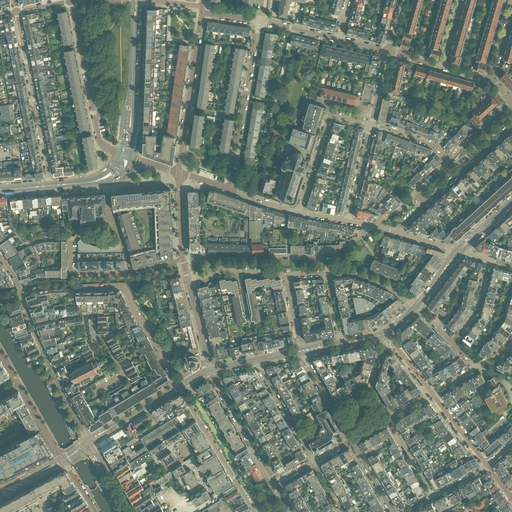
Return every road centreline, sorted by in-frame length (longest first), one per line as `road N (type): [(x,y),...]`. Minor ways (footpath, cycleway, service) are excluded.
road 1 (residential): [(300,351),(393,511)]
road 2 (residential): [(15,11),(51,185)]
road 3 (residential): [(125,156),(98,139),(70,1)]
road 4 (residential): [(229,189),(258,21)]
road 5 (residential): [(200,12),(178,173)]
road 6 (secondary): [(135,0),(125,156)]
road 7 (residential): [(178,386),(255,511)]
road 8 (residential): [(370,123),(327,115),(299,211)]
road 9 (residential): [(182,259),(131,272),(72,273),(69,244)]
road 10 (residential): [(210,369),(275,483)]
road 11 (residential): [(30,324),(87,441)]
road 12 (residential): [(251,255),(334,255),(370,225)]
